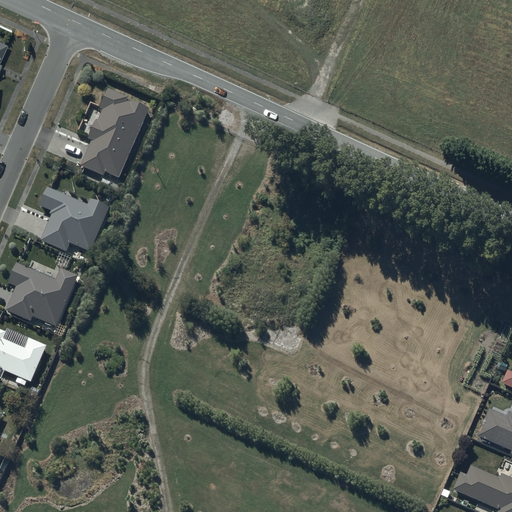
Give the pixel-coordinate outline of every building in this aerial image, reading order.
[(148,110),(109,93),(103,108),(107,110),(101,124),(98,122),(90,140),(94,141),(82,167),(104,177),(107,172),(119,177),(148,110)] [(88,207),(48,188),(40,206),(52,211),(51,214),(57,217),(46,240),(67,249),(71,241),(90,250),(109,208),(91,200),(88,207)] [(57,282),(18,264),(9,283),(19,288),(9,310),(31,320),(34,314),(56,323),(76,277),(62,271),(57,282)] [(303,336),(239,307),(231,324),(295,354),(303,336)] [(4,334),(0,331),(0,368),(1,365),(31,379),(46,347),(31,340),(26,350),(2,339),(4,334)] [(511,373),(508,371),(502,384),(511,388),(511,373)] [(507,417),(490,409),(478,437),(511,452),(511,454),(511,413),(509,412),(507,417)] [(466,475),(461,473),(453,490),(499,511),(498,511),(511,511),(511,479),(502,474),(500,479),(471,465),(466,475)]
